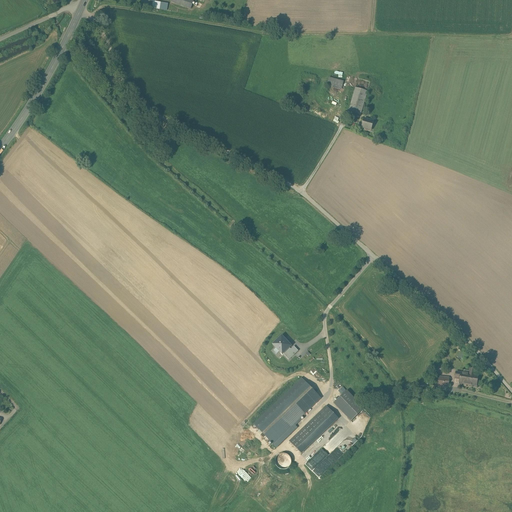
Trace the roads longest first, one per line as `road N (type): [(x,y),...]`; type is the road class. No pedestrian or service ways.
road 1 (unclassified): [(80,9),(143,107),(302,191),(511,392)]
road 2 (secondary): [(0,147),(80,9)]
